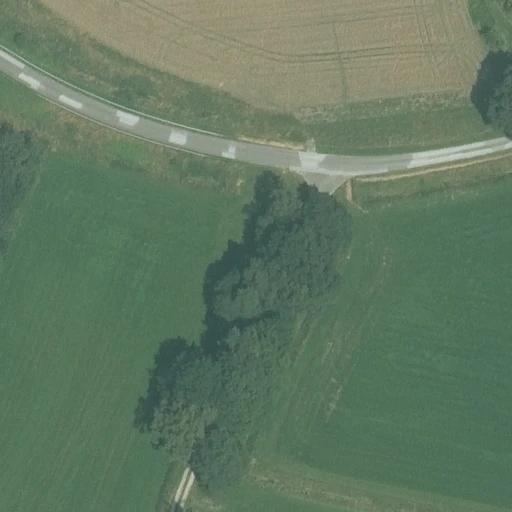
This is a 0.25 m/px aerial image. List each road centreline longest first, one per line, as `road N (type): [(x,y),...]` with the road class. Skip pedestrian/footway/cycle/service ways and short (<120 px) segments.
road 1 (residential): [(0,62),(84,106),(241,154),(386,166),(511,143)]
road 2 (track): [(174,511),(329,167)]
